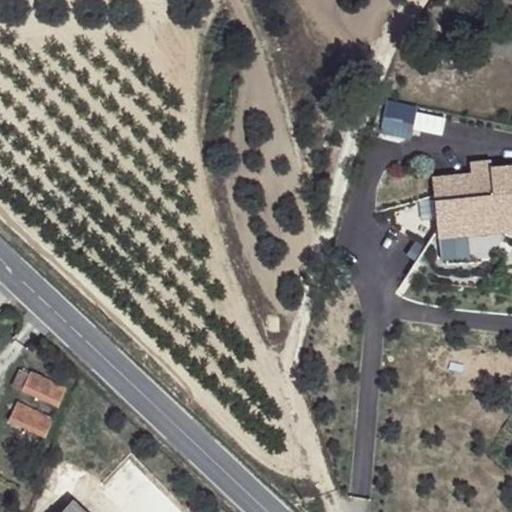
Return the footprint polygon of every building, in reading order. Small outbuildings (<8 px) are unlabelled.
[(511,51),(511,33),(492,33),(491,51),(511,51)] [(480,161),(422,173),(432,219),(500,203),(502,212),(509,215),(511,215),(511,170),(486,177),(480,161)] [(31,375),(21,368),(14,390),(23,393),(31,375)] [(72,388),(31,375),(23,393),(61,411),(72,388)] [(57,422),(17,404),(11,423),(37,435),(49,438),(57,422)] [(49,438),(37,435),(33,446),(43,451),(49,438)]
